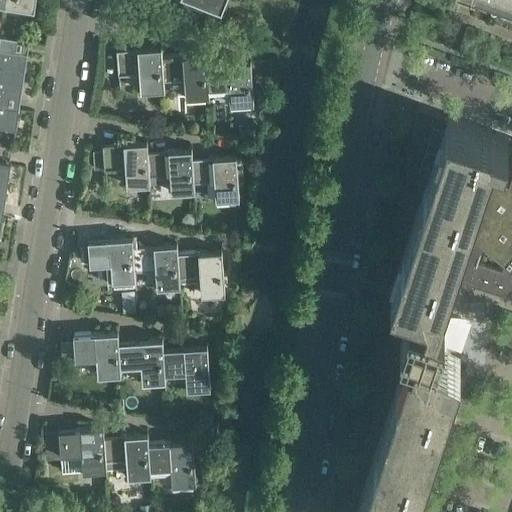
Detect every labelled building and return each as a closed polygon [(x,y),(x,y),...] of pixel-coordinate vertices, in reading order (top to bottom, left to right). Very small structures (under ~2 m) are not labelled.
[(28,41),(28,38),(0,33),(0,47),(26,52),(27,46),(28,41)] [(137,46),(117,47),(119,71),(140,70),(142,88),(165,86),(164,79),(163,54),(162,44),(137,46)] [(26,52),(0,47),(0,104),(18,107),(26,52)] [(207,51),(163,54),(164,79),(185,77),(187,95),(210,93),(209,86),(207,61),(207,51)] [(252,58),(207,61),(209,86),(229,85),(231,102),(255,100),(252,58)] [(18,107),(0,104),(0,126),(14,129),(18,107)] [(447,116),(416,106),(406,177),(426,184),(390,288),(427,300),(440,304),(445,288),(479,177),(492,181),(474,240),(505,265),(511,255),(511,138),(507,137),(508,135),(492,130),(492,129),(448,114),(447,116)] [(103,149),(94,149),(95,167),(126,165),(127,183),(151,182),(149,150),(148,140),(103,142),(103,149)] [(193,147),(149,150),(151,182),(171,181),(171,190),(195,189),(195,179),(194,155),(193,147)] [(214,154),(194,155),(195,179),(215,178),(216,197),(240,195),(237,153),(214,154)] [(9,163),(0,161),(0,218),(2,211),(9,163)] [(89,247),(81,248),(82,258),(90,257),(90,262),(111,260),(112,278),(136,277),(136,269),(134,243),(134,234),(109,236),(89,237),(89,247)] [(177,241),(134,243),(136,269),(155,268),(156,285),(180,283),(179,276),(178,251),(177,241)] [(199,250),(178,251),(179,276),(201,275),(202,292),(225,291),(222,248),(199,250)] [(470,291),(467,302),(489,307),(492,296),(470,291)] [(409,305),(400,332),(415,337),(447,347),(449,341),(460,341),(460,317),(446,317),(436,314),(438,309),(440,304),(427,300),(425,305),(424,310),(409,305)] [(73,332),(74,356),(97,354),(98,373),(121,371),(121,364),(119,338),(119,329),(96,331),(73,332)] [(162,335),(119,338),(121,364),(141,362),(142,380),(166,379),(165,371),(163,345),(162,335)] [(408,511),(458,361),(444,356),(447,347),(415,337),(412,346),(409,345),(354,511),(408,511)] [(184,344),(163,345),(165,371),(185,370),(186,387),(210,385),(207,342),(184,344)] [(58,427),(45,428),(47,455),(59,454),(60,468),(106,465),(104,433),(104,424),(81,425),(60,426),(58,427)] [(148,430),(104,433),(106,465),(126,463),(127,474),(151,472),(150,464),(149,441),(148,430)] [(170,439),(149,441),(150,464),(171,463),(172,481),(195,480),(192,438),(170,439)]
